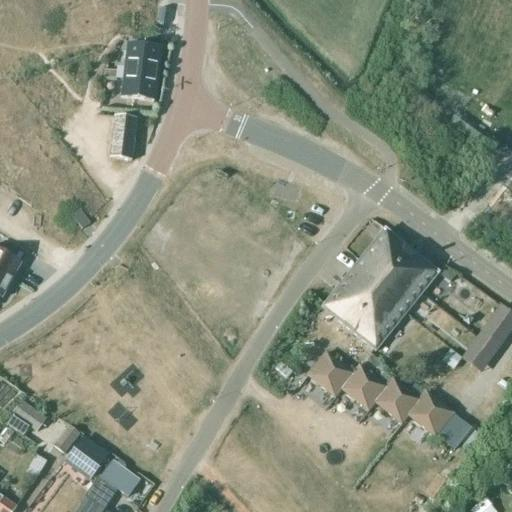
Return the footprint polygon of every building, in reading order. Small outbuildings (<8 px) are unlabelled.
[(128,46),(126,69),(123,98),(155,101),(160,50),(128,46)] [(105,71),(104,78),(116,79),(117,72),(105,71)] [(101,159),(110,160),(132,162),(137,121),(114,118),(110,152),(102,151),(101,159)] [(82,230),(90,224),(79,208),(71,214),(82,230)] [(339,318),(337,320),(375,352),(438,274),(385,232),(325,306),(339,318)] [(0,296),(3,298),(21,265),(0,252),(0,296)] [(307,377),(335,400),(341,392),(353,376),(326,354),(307,377)] [(353,376),(341,392),(367,412),(373,404),(391,382),(383,375),(377,383),(359,369),(353,376)] [(391,382),(373,404),(400,426),(406,418),(424,395),(415,388),(408,396),(391,382)] [(451,417),(424,395),(406,418),(432,440),(451,417)] [(22,403),(12,416),(37,433),(46,420),(22,403)] [(68,427),(53,448),(64,456),(81,435),(68,427)] [(83,440),(66,463),(89,480),(107,457),(83,440)] [(139,483),(112,463),(101,479),(117,491),(128,498),(139,483)] [(103,511),(112,499),(117,491),(101,479),(99,477),(77,511),(103,511)] [(0,511),(14,511),(17,508),(0,496),(0,511)]
